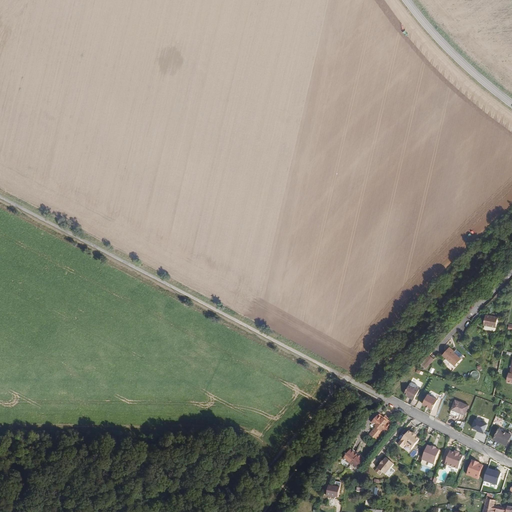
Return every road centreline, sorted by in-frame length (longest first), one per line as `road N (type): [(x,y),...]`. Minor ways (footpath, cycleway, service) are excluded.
road 1 (unclassified): [(0,196),(351,379)]
road 2 (track): [(351,379),(282,451),(233,431),(0,426)]
road 3 (residential): [(511,461),(351,379)]
road 4 (secondary): [(407,0),(463,65),(511,103)]
